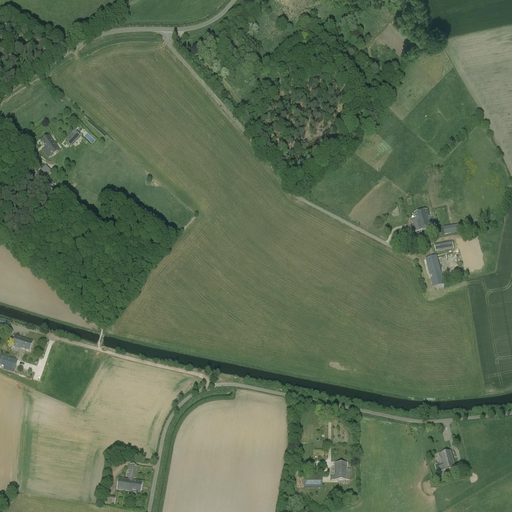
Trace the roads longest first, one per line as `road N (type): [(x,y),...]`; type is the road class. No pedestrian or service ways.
road 1 (unclassified): [(149,511),(168,421),(211,386),(419,421),(511,412)]
road 2 (unclassified): [(0,97),(100,34),(197,26),(233,0)]
road 3 (track): [(211,386),(199,374),(97,349)]
